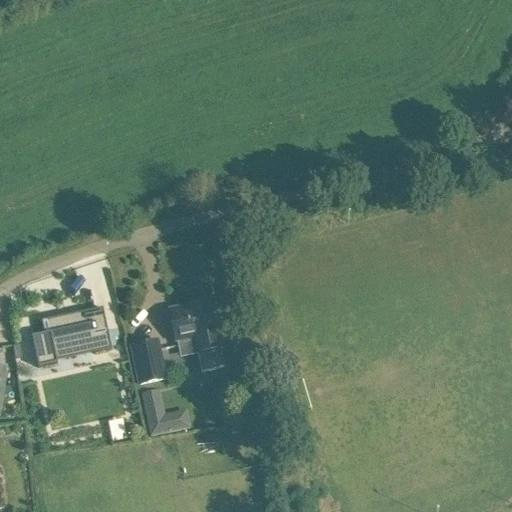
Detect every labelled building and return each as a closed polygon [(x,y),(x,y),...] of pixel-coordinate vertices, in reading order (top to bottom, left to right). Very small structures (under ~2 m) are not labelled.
[(194,310),(170,315),(176,343),(195,339),(198,353),(202,373),(225,368),(221,348),(222,348),(212,302),(194,306),(194,310)] [(45,335),(32,338),(39,369),(58,365),(56,355),(93,347),(94,354),(111,350),(103,309),(42,322),(45,335)] [(130,347),(139,387),(168,381),(158,340),(130,347)] [(20,346),(14,347),(15,359),(22,358),(20,346)] [(148,431),(188,424),(186,409),(165,413),(160,388),(141,392),(148,431)]
